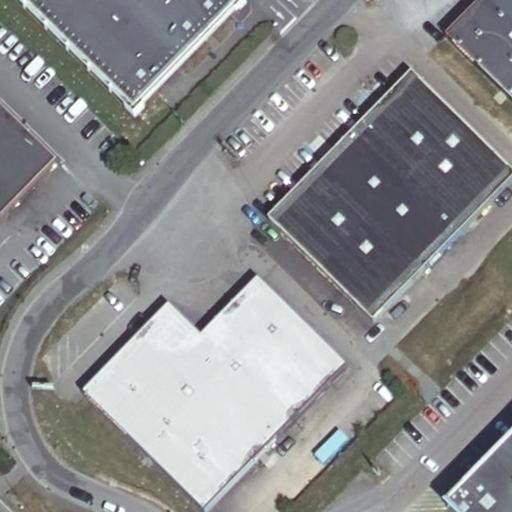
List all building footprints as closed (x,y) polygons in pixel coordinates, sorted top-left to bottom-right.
[(19,0),(136,111),(240,3),(237,0),(19,0)] [(511,0),(488,0),(451,38),(511,97),(511,0)] [(511,182),(511,174),(412,77),(269,222),(373,323),(511,182)] [(0,223),(60,163),(0,104),(0,223)] [(259,281),(203,339),(293,425),(349,368),(259,281)] [(203,511),(208,511),(293,425),(203,339),(170,306),(83,394),(203,511)] [(511,511),(511,441),(447,508),(450,511),(511,511)]
